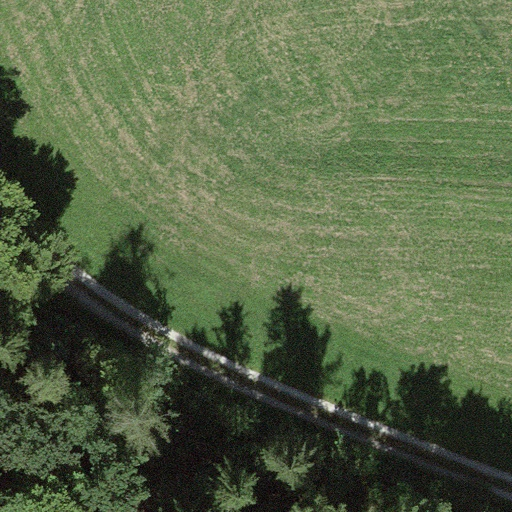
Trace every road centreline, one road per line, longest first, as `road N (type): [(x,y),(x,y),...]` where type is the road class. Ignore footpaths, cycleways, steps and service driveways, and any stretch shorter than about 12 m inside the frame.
road 1 (track): [(0,193),(77,268),(212,365),(511,473)]
road 2 (track): [(0,95),(78,0)]
